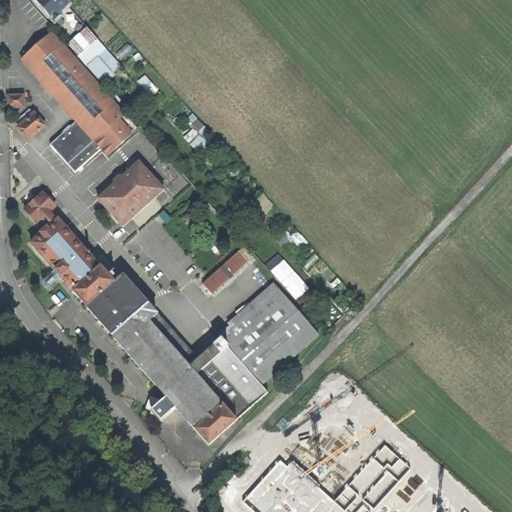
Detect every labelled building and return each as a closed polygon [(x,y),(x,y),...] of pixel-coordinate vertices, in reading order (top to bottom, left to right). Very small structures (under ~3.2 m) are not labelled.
[(58,12),(67,4),(63,0),(36,0),(54,19),(59,15),(58,12)] [(69,27),(80,18),(76,14),(65,23),(69,27)] [(107,70),(118,60),(88,26),(69,43),(80,55),(88,48),(107,70)] [(51,145),(76,172),(102,148),(109,156),(139,129),(52,32),(22,60),(77,120),(51,145)] [(146,75),(140,81),(153,95),(159,89),(146,75)] [(8,107),(24,107),(24,94),(8,95),(8,107)] [(33,135),(45,124),(34,112),(22,122),(33,135)] [(113,183),(97,197),(122,226),(164,188),(138,160),(123,175),(120,175),(113,180),(113,183)] [(46,223),(55,215),(51,210),(56,206),(44,192),(34,201),(25,209),(37,222),(42,218),(46,223)] [(31,243),(113,335),(149,304),(106,255),(97,263),(59,219),(50,227),(49,226),(40,233),(41,234),(31,243)] [(203,283),(212,294),(253,258),(243,247),(203,283)] [(262,383),(319,335),(279,289),(222,338),(262,383)] [(195,356),(149,304),(113,335),(167,396),(165,399),(156,396),(152,409),(151,413),(156,413),(161,420),(176,406),(209,444),(251,406),(205,354),(201,357),(199,354),(195,356)] [(146,407),(152,409),(156,396),(150,395),(148,402),(146,407)]
